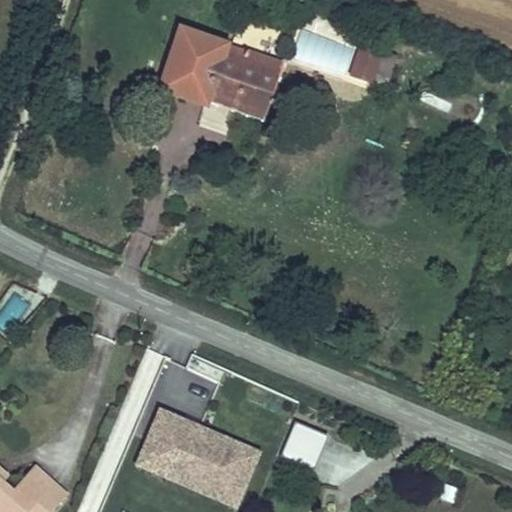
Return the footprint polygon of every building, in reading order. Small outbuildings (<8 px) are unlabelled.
[(227,47),(180,32),(161,93),(206,108),(207,106),(210,94),(268,113),(282,68),(226,49),(227,47)] [(381,52),(361,45),(351,76),(372,83),(381,52)] [(268,113),(210,94),(207,106),(264,124),(268,113)] [(196,358),(190,370),(218,383),(224,372),(196,358)] [(161,409),(135,465),(235,511),(261,455),(161,409)] [(326,440),(295,426),(281,457),(312,470),(326,440)] [(12,479),(0,468),(0,479),(6,485),(12,479)] [(0,508),(4,511),(60,511),(73,498),(42,470),(19,496),(6,485),(0,479),(0,508)]
